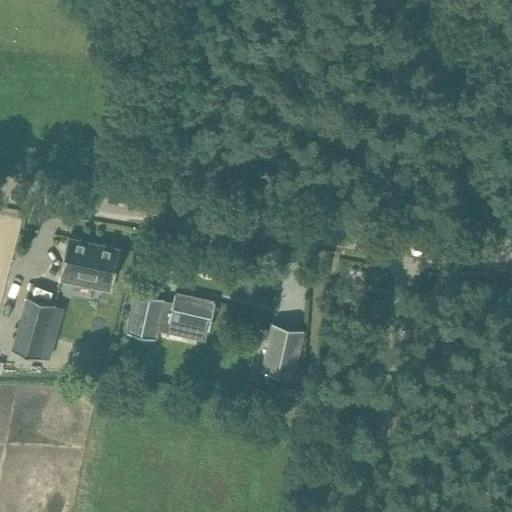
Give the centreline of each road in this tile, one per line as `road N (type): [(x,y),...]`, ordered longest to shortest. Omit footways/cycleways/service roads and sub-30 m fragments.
road 1 (tertiary): [(511,265),(115,206)]
road 2 (unknown): [(367,511),(409,249)]
road 3 (unclassified): [(149,0),(140,158),(115,206)]
